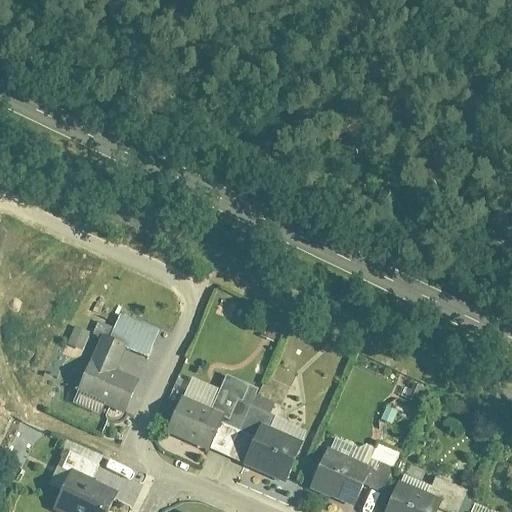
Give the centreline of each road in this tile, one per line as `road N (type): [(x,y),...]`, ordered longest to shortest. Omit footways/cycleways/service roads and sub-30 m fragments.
road 1 (secondary): [(511,337),(0,93)]
road 2 (residential): [(172,474),(144,458),(142,441),(198,287),(0,202)]
